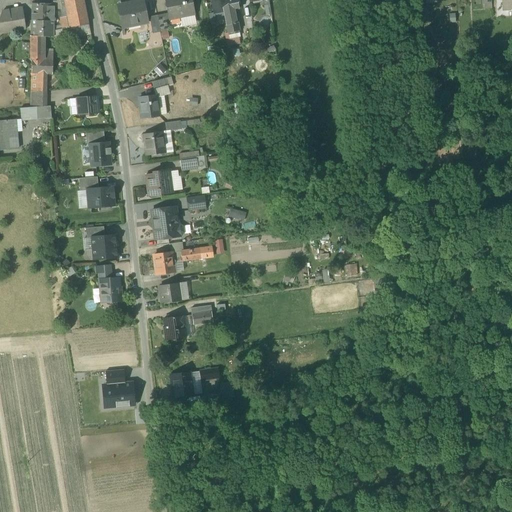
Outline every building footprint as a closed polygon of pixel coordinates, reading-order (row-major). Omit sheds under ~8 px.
[(70,27),(66,8),(62,9),(60,0),(59,0),(53,1),(53,4),(53,17),(59,16),(62,29),(67,28),(70,27)] [(83,0),(64,0),(66,8),(70,27),(88,24),(83,0)] [(180,14),(181,17),(195,14),(191,0),(165,0),(168,16),(180,14)] [(215,14),(223,12),(220,0),(216,0),(213,1),(211,1),(213,13),(213,14),(215,14)] [(220,0),(223,12),(233,10),(240,8),(238,0),(220,0)] [(511,0),(503,0),(504,9),(506,9),(511,8),(511,0)] [(120,15),(123,27),(132,25),(132,24),(147,21),(143,2),(132,4),(131,3),(118,6),(120,15)] [(32,4),(32,21),(53,21),(53,17),(53,4),(32,4)] [(0,18),(0,34),(25,29),(22,8),(5,11),(2,11),(0,18)] [(213,14),(213,13),(208,14),(211,25),(217,24),(216,19),(215,14),(213,14)] [(164,14),(157,16),(160,31),(167,30),(164,14)] [(195,14),(181,17),(183,27),(197,24),(195,14)] [(123,27),(120,15),(104,18),(108,36),(124,33),(123,27)] [(236,15),(234,15),(224,17),(227,33),(239,31),(236,15)] [(152,33),(160,31),(157,16),(149,17),(152,33)] [(44,37),(53,37),(53,31),(53,21),(32,21),(32,35),(32,36),(44,37)] [(69,37),(69,38),(90,34),(88,24),(70,27),(67,28),(69,37)] [(62,29),(53,31),(53,37),(69,37),(67,28),(62,29)] [(31,59),(31,73),(46,74),(52,74),(53,52),(44,52),(44,37),(32,36),(32,35),(30,35),(30,59),(31,59)] [(225,40),(227,48),(239,45),(238,37),(225,40)] [(160,64),(153,71),(159,77),(166,71),(160,64)] [(45,106),(46,74),(31,73),(30,106),(45,106)] [(152,82),(155,90),(168,87),(165,78),(152,82)] [(168,87),(155,90),(156,96),(156,97),(164,95),(169,94),(168,87)] [(166,114),(164,95),(156,97),(158,115),(166,114)] [(140,108),(141,118),(159,116),(158,115),(156,97),(156,96),(139,98),(141,108),(140,108)] [(97,97),(78,98),(78,106),(79,114),(98,113),(97,97)] [(198,98),(190,98),(189,106),(197,106),(198,98)] [(50,106),(36,107),(37,120),(51,119),(50,106)] [(21,120),(21,121),(37,120),(36,107),(20,109),(21,120)] [(0,121),(0,150),(18,149),(17,139),(16,139),(15,130),(22,129),(21,121),(21,120),(0,121)] [(180,120),(165,122),(166,131),(170,130),(181,129),(181,128),(180,121),(180,120)] [(173,152),(170,130),(166,131),(161,132),(164,153),(173,152)] [(86,145),(89,145),(89,144),(104,143),(103,131),(85,133),(86,145)] [(145,143),(147,156),(164,153),(161,132),(143,134),(144,143),(145,143)] [(91,166),(110,164),(109,154),(110,154),(110,148),(109,148),(108,143),(104,143),(89,144),(89,145),(89,146),(91,165),(91,166)] [(91,165),(89,146),(81,146),(83,166),(91,165)] [(206,156),(196,157),(198,169),(207,168),(206,156)] [(180,160),(181,172),(198,169),(196,157),(180,160)] [(151,193),(154,196),(158,195),(159,193),(172,191),(171,181),(169,182),(168,176),(169,175),(170,174),(169,171),(168,170),(159,171),(158,172),(158,173),(145,175),(147,186),(150,189),(151,193)] [(178,170),(169,171),(170,174),(169,175),(168,176),(169,182),(171,181),(172,191),(182,190),(180,176),(178,176),(178,170)] [(79,178),(80,191),(87,190),(98,189),(97,177),(79,178)] [(87,190),(89,208),(114,206),(113,197),(114,197),(113,187),(98,189),(87,190)] [(87,190),(80,191),(77,191),(79,209),(89,208),(87,190)] [(186,198),(188,211),(206,209),(204,195),(186,198)] [(151,210),(155,240),(168,238),(179,237),(179,236),(181,235),(184,233),(183,227),(180,225),(178,225),(175,207),(151,210)] [(246,212),(230,208),(228,216),(244,221),(246,212)] [(86,228),(87,238),(92,238),(92,237),(105,236),(104,227),(86,228)] [(93,250),(94,259),(118,257),(116,235),(105,236),(92,237),(92,238),(93,250)] [(92,238),(87,238),(82,239),(83,251),(93,250),(92,238)] [(223,239),(215,240),(217,254),(224,253),(223,239)] [(171,252),(171,253),(181,252),(180,243),(169,244),(168,244),(169,253),(171,252)] [(210,248),(200,249),(201,258),(212,256),(210,248)] [(182,260),(182,261),(201,258),(200,249),(181,252),(182,260)] [(154,255),(156,275),(174,272),(172,261),(182,260),(181,252),(171,253),(171,252),(169,253),(154,255)] [(182,260),(172,261),(174,272),(183,271),(182,261),(182,260)] [(345,268),(346,276),(359,274),(358,266),(345,268)] [(100,280),(102,302),(122,301),(121,292),(120,292),(119,278),(100,280)] [(381,282),(382,291),(392,290),(391,281),(381,282)] [(186,283),(178,284),(180,300),(189,299),(186,283)] [(159,286),(162,302),(180,300),(178,284),(159,286)] [(191,306),(192,315),(211,312),(210,304),(191,306)] [(212,322),(211,312),(192,315),(193,324),(212,322)] [(182,316),(185,337),(193,336),(190,314),(182,316)] [(164,330),(165,340),(185,337),(182,316),(164,318),(165,330),(164,330)] [(347,337),(348,343),(368,340),(367,334),(347,337)] [(105,371),(106,381),(113,381),(113,384),(125,383),(123,369),(105,371)] [(199,372),(200,380),(218,377),(217,369),(199,372)] [(189,372),(192,395),(202,393),(200,380),(199,372),(198,371),(189,372)] [(173,383),(175,397),(192,395),(189,372),(170,375),(171,384),(173,383)] [(107,387),(103,387),(104,397),(108,396),(109,407),(134,405),(133,392),(131,392),(131,383),(125,383),(113,384),(113,381),(106,381),(107,387)] [(219,385),(221,399),(224,398),(235,397),(233,383),(219,385)]
